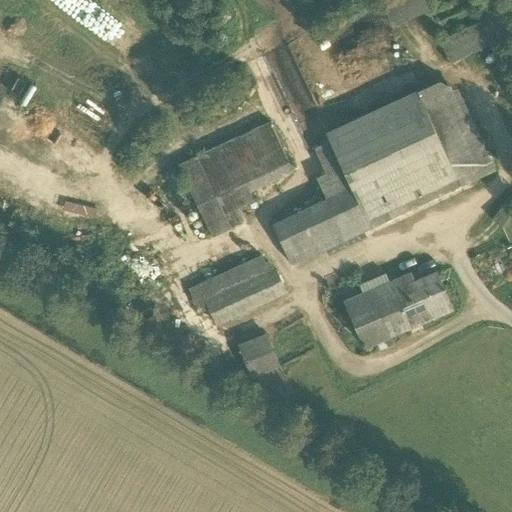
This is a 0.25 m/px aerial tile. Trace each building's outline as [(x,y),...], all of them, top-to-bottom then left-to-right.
[(380,0),(392,26),(431,8),(427,0),(380,0)] [(439,42),(450,63),(511,33),(511,23),(505,11),(439,42)] [(440,83),(418,93),(461,186),(496,170),(457,89),(455,90),(440,83)] [(371,228),(461,186),(418,93),(328,136),(330,142),(353,189),(370,225),(371,228)] [(179,166),(213,237),(246,222),(239,208),(251,202),(247,193),(293,171),(270,123),(179,166)] [(318,178),(328,200),(353,189),(330,142),(315,149),(327,174),(318,178)] [(291,264),(308,257),(298,236),(331,220),(340,239),(370,225),(353,189),(328,200),(273,226),(291,264)] [(492,220),(502,227),(511,213),(511,205),(507,201),(492,220)] [(341,241),(340,239),(331,220),(298,236),(308,257),(341,241)] [(198,286),(216,325),(287,293),(276,270),(270,273),(262,257),(198,286)] [(390,281),(391,283),(395,292),(415,283),(411,273),(390,281)] [(390,284),(370,293),(389,337),(453,309),(437,274),(415,283),(395,292),(391,283),(390,284)] [(361,286),(364,294),(370,292),(370,293),(390,284),(386,275),(361,286)] [(389,337),(370,293),(370,292),(364,294),(347,302),(367,347),(389,337)] [(240,346),(246,362),(273,351),(267,336),(251,342),(240,346)] [(273,351),(246,362),(253,378),(280,367),(273,351)]
